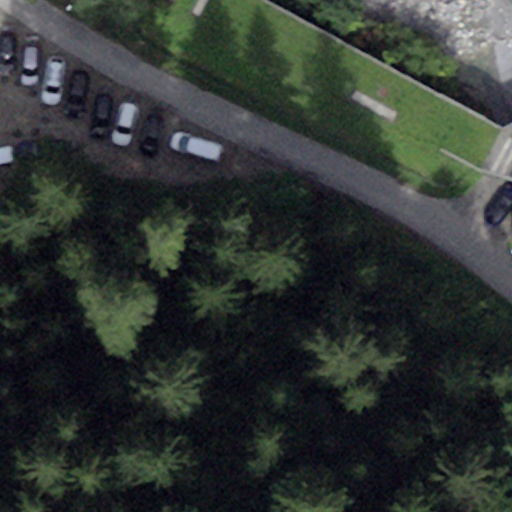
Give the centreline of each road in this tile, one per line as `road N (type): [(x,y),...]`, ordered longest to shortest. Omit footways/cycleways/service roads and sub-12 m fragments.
road 1 (unclassified): [(511,275),(442,225),(285,159),(6,0)]
road 2 (track): [(285,159),(0,229)]
